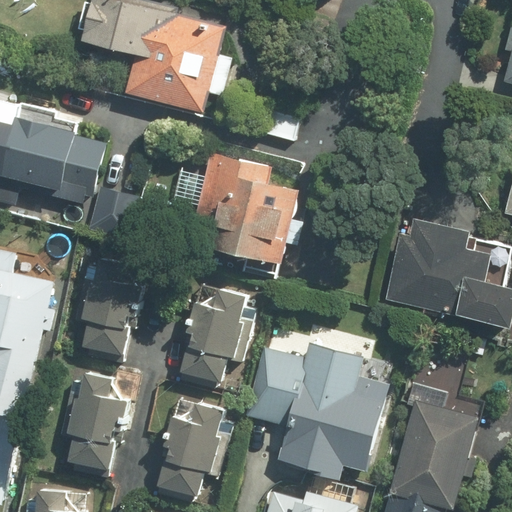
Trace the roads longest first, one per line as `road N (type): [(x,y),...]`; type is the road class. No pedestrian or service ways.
road 1 (residential): [(442,0),(452,45),(427,150)]
road 2 (residential): [(367,0),(329,138)]
